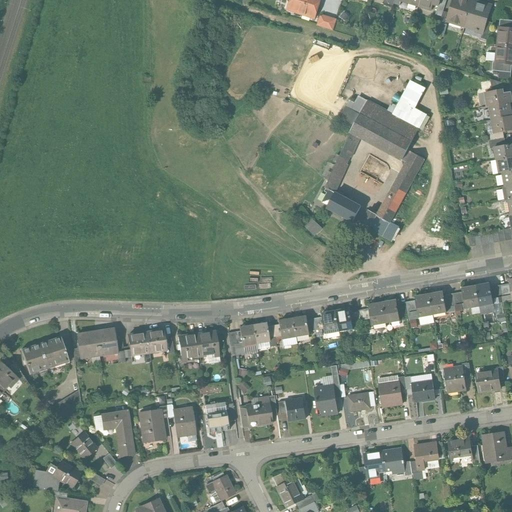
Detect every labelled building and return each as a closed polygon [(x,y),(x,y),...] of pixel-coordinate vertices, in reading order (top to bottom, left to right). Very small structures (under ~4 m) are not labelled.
[(319,0),(293,0),(297,1),(293,11),(314,18),(317,7),(317,6),(318,1),(319,1),(319,0)] [(420,0),(419,6),(431,10),(433,4),(438,6),(439,6),(440,0),(420,0)] [(440,0),(439,6),(438,6),(435,15),(442,17),(443,12),(446,0),(440,0)] [(473,1),(469,0),(454,0),(452,6),(451,7),(449,13),(446,21),(447,21),(465,27),(473,1)] [(492,7),(473,1),(465,27),(476,30),(475,33),(482,35),(486,22),(487,22),(487,21),(486,17),(485,17),(485,15),(486,15),(490,13),(492,7)] [(442,17),(439,23),(446,25),(447,21),(446,21),(449,13),(443,12),(442,17)] [(336,20),(323,15),(319,17),(316,26),(332,31),(336,20)] [(511,21),(500,20),(499,29),(500,29),(510,30),(511,21)] [(487,22),(486,22),(482,35),(481,39),(487,41),(492,24),(487,22)] [(511,29),(510,30),(500,29),(498,46),(511,47),(511,29)] [(511,47),(498,46),(496,63),(507,64),(511,64),(511,47)] [(507,64),(496,63),(493,62),(492,71),(506,73),(507,64)] [(503,84),(490,79),(492,92),(502,90),(502,91),(504,91),(503,84)] [(492,92),(485,93),(487,107),(490,107),(509,103),(511,103),(510,93),(503,94),(502,91),(502,90),(492,92)] [(418,129),(367,101),(360,114),(411,142),(418,129)] [(509,103),(490,107),(492,120),(511,117),(509,103)] [(360,114),(350,132),(401,160),(411,142),(360,114)] [(511,117),(492,120),(495,133),(495,134),(504,132),(511,130),(511,117)] [(504,132),(495,134),(495,133),(490,134),(491,141),(503,139),(505,139),(504,132)] [(491,141),(489,141),(490,150),(495,149),(494,148),(504,146),(503,139),(491,141)] [(511,144),(504,146),(494,148),(495,149),(497,160),(511,157),(511,144)] [(376,215),(376,216),(389,223),(424,159),(411,152),(376,215)] [(511,157),(497,160),(499,174),(503,173),(511,171),(511,157)] [(511,171),(503,173),(505,187),(507,187),(511,186),(511,171)] [(335,193),(326,188),(324,191),(326,193),(321,202),(328,206),(335,193)] [(376,215),(335,193),(328,206),(326,209),(352,223),(355,225),(367,231),(376,216),(376,215)] [(489,284),(475,286),(479,307),(493,305),(489,284)] [(506,285),(500,286),(502,298),(508,297),(506,285)] [(475,286),(461,289),(465,310),(479,307),(475,286)] [(500,286),(493,287),(495,299),(502,298),(500,286)] [(443,292),(429,294),(432,315),(446,313),(443,292)] [(459,293),(453,294),(455,306),(461,305),(459,293)] [(429,294),(415,297),(418,318),(432,315),(429,294)] [(453,294),(446,295),(448,307),(455,306),(453,294)] [(396,300),(382,303),(385,324),(399,321),(396,300)] [(413,301),(406,303),(408,314),(415,313),(413,301)] [(382,303),(368,305),(372,326),(385,324),(382,303)] [(406,303),(399,304),(401,316),(408,314),(406,303)] [(349,309),(335,311),(339,332),(353,330),(349,309)] [(366,310),(359,311),(361,323),(368,321),(366,310)] [(335,311),(321,314),(325,335),(339,332),(335,311)] [(359,311),(352,312),(354,324),(361,323),(359,311)] [(306,316),(292,319),(295,337),(309,335),(308,332),(306,320),(306,316)] [(319,318),(312,319),(314,331),(321,330),(319,318)] [(292,319),(279,321),(282,340),(295,337),(292,319)] [(267,323),(253,325),(257,344),(270,342),(270,339),(267,327),(267,323)] [(253,325),(240,328),(241,332),(229,334),(232,356),(245,354),(244,346),(257,344),(253,325)] [(115,329),(96,332),(99,356),(117,353),(118,353),(117,344),(115,329)] [(165,331),(147,333),(150,353),(167,351),(165,331)] [(96,332),(77,335),(81,359),(99,356),(96,332)] [(216,332),(206,334),(206,333),(197,334),(201,357),(219,354),(216,332)] [(147,333),(128,336),(130,347),(131,356),(138,355),(150,353),(147,333)] [(189,336),(179,338),(182,359),(201,357),(197,334),(189,335),(189,336)] [(61,337),(39,344),(47,368),(69,361),(61,337)] [(123,343),(117,344),(118,353),(117,353),(119,363),(116,364),(118,377),(128,376),(124,348),(123,343)] [(39,344),(22,350),(30,374),(47,368),(39,344)] [(131,356),(130,347),(124,348),(128,376),(141,374),(138,355),(131,356)] [(10,370),(0,362),(0,389),(3,392),(16,377),(10,370)] [(346,369),(352,368),(351,363),(338,364),(340,375),(347,374),(346,369)] [(26,380),(16,364),(10,370),(16,377),(22,382),(26,380)] [(469,364),(462,365),(463,367),(463,368),(464,377),(471,376),(469,364)] [(463,367),(444,370),(447,393),(466,390),(464,377),(463,368),(463,367)] [(503,368),(496,369),(496,371),(497,371),(499,381),(504,380),(503,368)] [(496,371),(484,373),(484,376),(477,377),(479,393),(500,390),(499,381),(497,371),(496,371)] [(324,388),(314,389),(318,417),(338,414),(335,397),(333,386),(332,386),(331,378),(322,379),(324,388)] [(405,378),(398,379),(399,383),(400,390),(406,389),(405,378)] [(399,383),(379,386),(382,406),(394,404),(394,406),(403,404),(400,390),(399,383)] [(424,383),(412,385),(414,403),(435,400),(433,384),(424,385),(424,383)] [(368,394),(347,397),(350,412),(370,409),(368,394)] [(275,396),(268,397),(269,403),(270,402),(271,409),(277,408),(275,396)] [(302,399),(285,402),(287,414),(288,422),(305,419),(302,399)] [(269,403),(246,406),(249,427),(273,424),(271,409),(270,402),(269,403)] [(285,402),(279,403),(281,415),(287,414),(285,402)] [(233,405),(225,406),(226,413),(227,413),(228,423),(236,422),(233,405)] [(173,411),(174,417),(177,438),(197,435),(192,408),(173,411)] [(160,410),(140,413),(144,443),(165,440),(161,419),(160,410)] [(127,412),(101,416),(103,427),(119,424),(124,457),(134,455),(127,412)] [(226,413),(207,416),(209,433),(229,430),(228,423),(227,413),(226,413)] [(97,449),(84,433),(71,444),(84,460),(97,449)] [(504,434),(482,437),(486,461),(508,457),(507,449),(504,434)] [(470,439),(448,442),(451,463),(460,462),(460,459),(472,457),(471,447),(470,439)] [(436,444),(415,447),(417,462),(418,470),(425,470),(424,462),(439,460),(438,456),(436,444)] [(478,446),(471,447),(472,457),(473,465),(480,464),(478,446)] [(393,452),(383,454),(385,472),(392,471),(392,475),(404,473),(405,473),(403,464),(401,449),(393,450),(393,452)] [(372,454),(363,455),(365,468),(367,478),(379,477),(379,473),(385,472),(383,454),(382,453),(372,454)] [(117,464),(109,454),(103,459),(111,468),(117,464)] [(81,474),(60,462),(57,469),(50,465),(46,473),(35,472),(34,479),(33,489),(52,492),(56,492),(58,483),(60,481),(73,489),(81,474)] [(417,462),(410,463),(412,474),(418,473),(418,470),(417,462)] [(410,463),(403,464),(405,473),(404,473),(405,475),(412,474),(410,463)] [(365,468),(359,469),(361,482),(367,481),(367,478),(365,468)] [(221,472),(211,477),(213,483),(224,477),(221,472)] [(104,480),(94,474),(90,480),(101,487),(104,480)] [(235,494),(226,476),(224,477),(213,483),(205,486),(211,498),(218,494),(221,501),(235,494)] [(293,479),(276,487),(287,508),(295,504),(303,500),(293,479)] [(56,492),(52,492),(51,498),(56,499),(66,500),(67,494),(56,492)] [(310,496),(303,500),(295,504),(298,510),(313,503),(314,503),(310,496)] [(66,500),(56,499),(54,511),(84,511),(86,503),(66,500)] [(163,511),(158,500),(136,510),(136,511),(163,511)] [(222,502),(209,509),(211,511),(219,511),(225,509),(222,502)] [(298,510),(298,511),(317,511),(318,511),(313,503),(298,510)]
